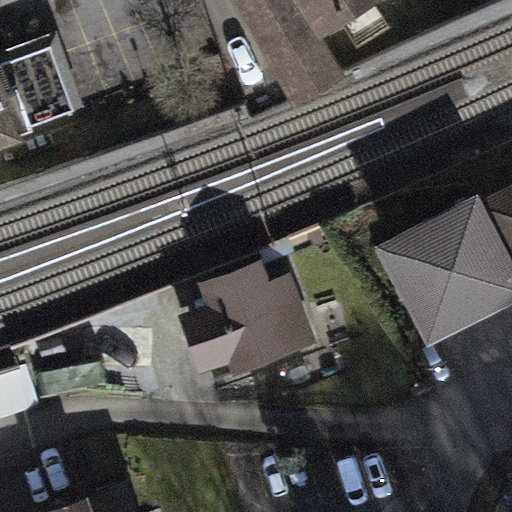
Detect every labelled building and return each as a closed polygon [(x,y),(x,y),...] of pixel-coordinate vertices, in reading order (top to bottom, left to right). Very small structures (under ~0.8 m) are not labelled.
[(299,0),(238,0),(292,94),(345,69),(327,41),(299,0)] [(387,0),(299,0),(327,41),(387,0)] [(32,131),(83,111),(57,45),(6,64),(32,131)] [(0,169),(23,161),(0,98),(0,169)] [(511,202),(492,212),(511,257),(511,202)] [(511,273),(478,205),(374,257),(428,364),(511,321),(511,273)] [(203,301),(211,319),(176,333),(201,394),(236,380),(242,396),(302,372),(296,355),(316,347),(292,286),(271,295),(263,276),(203,301)] [(139,511),(132,489),(62,511),(139,511)]
